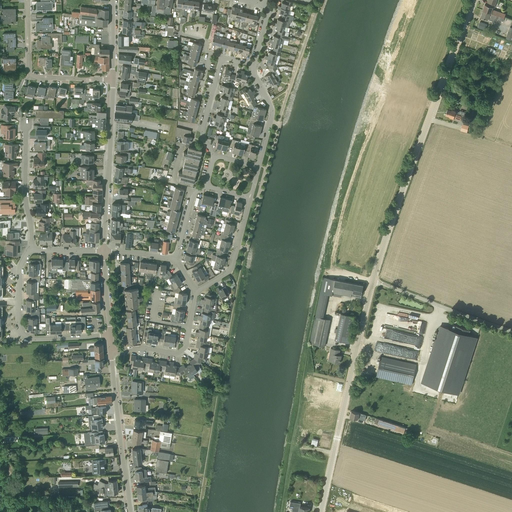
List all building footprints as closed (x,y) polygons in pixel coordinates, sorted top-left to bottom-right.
[(37,10),(42,10),(42,8),(46,8),(46,10),(52,10),(52,3),(55,3),(54,0),(40,0),(41,1),(37,1),(37,10)] [(136,7),(136,12),(138,12),(138,8),(140,9),(140,5),(143,5),(143,2),(147,2),(147,0),(141,0),(141,3),(137,3),(136,7)] [(156,0),(156,5),(155,12),(163,13),(164,5),(164,0),(156,0)] [(170,14),(171,3),(171,0),(164,0),(164,5),(163,13),(170,14)] [(181,15),(181,14),(181,11),(182,0),(177,0),(176,7),(175,7),(174,11),(179,12),(179,15),(181,15)] [(492,10),(493,7),(495,0),(488,0),(487,5),(485,4),(483,11),(498,16),(504,18),(505,14),(492,10)] [(199,2),(194,1),(192,13),(194,13),(195,10),(200,11),(200,7),(198,7),(199,2)] [(292,6),(293,3),(293,2),(286,1),(285,4),(282,3),(281,6),(278,6),(278,7),(288,10),(289,5),(292,6)] [(130,11),(135,12),(136,12),(136,7),(133,6),(133,7),(130,7),(130,3),(124,3),(124,10),(130,11)] [(213,13),(214,6),(204,4),(203,11),(213,13)] [(108,19),(101,18),(96,17),(97,9),(80,7),(80,9),(80,12),(71,11),(71,14),(62,13),(62,16),(70,17),(70,19),(73,20),(73,17),(79,18),(78,25),(96,26),(96,25),(107,26),(108,19)] [(227,15),(230,15),(233,16),(232,19),(234,20),(237,8),(232,7),(231,10),(228,9),(227,15)] [(288,10),(278,7),(277,9),(280,10),(279,13),(282,14),(282,17),(291,20),(292,16),(290,15),(291,11),(288,10)] [(243,10),(237,8),(234,20),(236,20),(237,17),(240,18),(242,12),(243,10)] [(6,23),(10,23),(15,23),(15,9),(3,9),(3,14),(4,14),(4,20),(6,20),(6,23)] [(135,12),(130,11),(124,10),(123,17),(131,17),(133,17),(133,21),(139,21),(140,17),(135,17),(135,15),(135,12)] [(480,17),(485,19),(492,21),(494,18),(497,19),(498,16),(483,11),(480,17)] [(252,15),(247,13),(244,25),(246,25),(247,22),(250,23),(252,15)] [(258,16),(252,15),(250,23),(249,26),(255,27),(258,16)] [(291,20),(282,17),(281,20),(277,19),(276,23),(274,22),(274,24),(288,27),(289,23),(290,23),(291,20)] [(42,18),(42,21),(40,21),(40,23),(36,23),(36,31),(45,31),(45,29),(52,29),(52,24),(53,24),(52,18),(42,18)] [(288,27),(274,24),(273,25),(276,26),(275,30),(278,31),(277,34),(284,35),(285,32),(286,32),(288,27)] [(134,31),(132,31),(130,31),(131,27),(122,26),(122,33),(131,33),(140,34),(140,30),(134,30),(134,31)] [(14,33),(10,33),(3,33),(3,39),(8,39),(8,46),(6,46),(6,51),(14,51),(14,47),(16,47),(15,37),(14,37),(14,33)] [(222,37),(219,36),(217,45),(222,46),(225,35),(223,34),(222,37)] [(269,40),(279,43),(283,44),(284,39),(289,41),(290,37),(284,35),(277,34),(277,37),(273,36),(272,39),(270,39),(269,40)] [(123,35),(118,35),(118,45),(123,45),(123,44),(129,45),(129,36),(123,36),(123,35)] [(50,36),(42,36),(41,36),(41,40),(37,40),(37,49),(48,48),(48,44),(50,43),(50,36)] [(232,42),(229,41),(227,47),(226,50),(232,51),(235,40),(233,39),(232,42)] [(274,47),(273,50),(280,52),(281,48),(278,48),(279,43),(269,40),(269,42),(271,43),(270,46),(274,47)] [(201,44),(189,41),(188,47),(200,50),(201,44)] [(239,44),(237,52),(242,54),(245,42),(243,42),(242,45),(239,44)] [(89,44),(89,48),(94,48),(94,55),(99,55),(108,56),(109,49),(99,49),(99,48),(99,44),(89,44)] [(198,55),(200,50),(188,47),(187,49),(191,50),(190,53),(198,55)] [(62,50),(61,60),(60,65),(72,66),(72,57),(70,57),(70,50),(62,50)] [(265,57),(275,60),(276,55),(279,56),(280,52),(273,50),(272,53),(269,52),(268,56),(265,55),(265,57)] [(119,62),(123,62),(130,64),(130,63),(133,64),(133,62),(130,62),(131,56),(119,54),(118,54),(118,62),(119,62)] [(108,56),(103,56),(98,56),(95,56),(93,56),(92,63),(98,63),(98,62),(101,62),(102,70),(109,70),(108,62),(108,56)] [(197,60),(185,57),(180,56),(180,58),(188,60),(187,63),(195,66),(197,60)] [(275,60),(265,57),(264,58),(267,59),(266,63),(269,64),(268,68),(276,67),(276,65),(274,64),(275,60)] [(5,72),(10,72),(15,72),(15,74),(15,65),(16,65),(16,63),(16,62),(16,58),(3,58),(3,63),(3,67),(5,67),(5,72)] [(52,68),(52,63),(52,59),(47,59),(47,58),(39,58),(39,61),(38,61),(38,66),(43,66),(43,65),(45,65),(45,68),(52,68)] [(230,84),(231,82),(233,75),(230,74),(231,70),(227,69),(228,67),(226,67),(222,81),(227,82),(227,83),(230,84)] [(265,82),(274,76),(278,74),(276,71),(276,69),(277,69),(276,67),(268,68),(271,73),(265,76),(267,79),(265,81),(265,82)] [(236,76),(233,75),(231,82),(235,82),(235,80),(240,81),(243,71),(241,70),(240,73),(237,72),(236,76)] [(146,72),(142,72),(139,71),(138,74),(137,78),(139,78),(138,82),(144,83),(146,72)] [(243,71),(240,81),(243,82),(242,84),(248,86),(249,79),(246,78),(247,75),(244,74),(244,71),(243,71)] [(193,76),(192,79),(198,81),(200,82),(202,76),(190,73),(190,75),(193,76)] [(274,76),(265,82),(266,84),(268,82),(270,86),(272,85),(274,87),(280,84),(278,80),(277,81),(274,76)] [(5,98),(8,98),(13,99),(13,91),(12,91),(13,83),(13,82),(4,82),(4,98),(5,98)] [(119,90),(127,91),(130,92),(131,88),(128,88),(128,84),(121,83),(119,90)] [(195,91),(197,86),(185,83),(184,85),(188,86),(187,89),(195,91)] [(34,94),(35,87),(28,85),(28,87),(25,86),(24,91),(23,95),(26,96),(33,97),(33,95),(33,94),(34,94)] [(226,92),(225,95),(232,97),(234,88),(222,85),(221,87),(224,87),(223,91),(226,92)] [(44,94),(46,87),(38,86),(38,87),(35,87),(34,94),(33,94),(33,95),(37,96),(43,97),(44,96),(44,94)] [(54,96),(54,95),(55,95),(56,88),(49,86),(48,88),(46,87),(44,94),(44,96),(43,97),(43,98),(48,99),(48,97),(54,98),(54,96)] [(59,88),(56,88),(55,95),(54,95),(54,96),(54,98),(54,99),(57,100),(57,97),(58,94),(65,95),(67,88),(59,87),(59,88)] [(82,94),(82,88),(82,87),(75,87),(74,96),(79,97),(79,96),(82,96),(82,99),(84,100),(85,100),(85,94),(82,94)] [(243,98),(245,97),(255,92),(254,90),(252,92),(250,88),(246,90),(245,87),(239,91),(243,98)] [(92,89),(92,95),(91,95),(91,93),(85,93),(85,94),(85,100),(94,100),(94,97),(99,97),(99,89),(92,89)] [(255,93),(255,92),(245,97),(248,101),(246,102),(248,105),(255,101),(253,99),(255,98),(253,94),(255,93)] [(231,101),(232,97),(225,95),(225,98),(221,97),(220,101),(218,100),(217,102),(227,105),(229,100),(231,101)] [(222,109),(221,112),(230,114),(231,110),(226,109),(227,105),(217,102),(217,103),(219,104),(218,108),(222,109)] [(95,111),(95,109),(100,109),(100,103),(92,103),(87,103),(86,111),(95,111)] [(189,106),(188,109),(196,111),(198,106),(186,103),(185,105),(189,106)] [(131,113),(131,114),(133,114),(137,115),(137,111),(131,110),(132,107),(125,106),(125,107),(115,105),(115,111),(123,112),(131,113)] [(3,119),(10,119),(11,113),(15,113),(15,107),(11,107),(11,106),(6,106),(6,110),(1,110),(1,115),(3,115),(3,119)] [(459,112),(456,111),(452,110),(452,111),(447,109),(445,115),(450,116),(449,117),(455,119),(460,121),(462,114),(459,113),(459,112)] [(49,118),(63,118),(63,111),(36,110),(35,117),(40,117),(40,118),(49,118)] [(263,120),(264,114),(252,111),(252,114),(255,115),(254,118),(248,116),(247,119),(250,120),(257,121),(258,119),(263,120)] [(132,120),(132,118),(133,114),(124,113),(115,112),(115,115),(114,119),(116,119),(123,120),(132,121),(132,120)] [(213,118),(223,121),(226,122),(227,117),(229,118),(230,114),(221,112),(220,115),(217,114),(216,118),(213,117),(213,118)] [(193,121),(195,116),(183,113),(183,115),(186,116),(185,119),(193,121)] [(95,128),(100,128),(105,128),(105,118),(93,118),(93,122),(96,122),(95,128)] [(226,122),(223,121),(213,118),(212,120),(215,121),(214,125),(217,126),(217,128),(225,131),(226,128),(225,127),(226,122)] [(248,128),(251,129),(260,131),(261,125),(257,124),(257,121),(250,120),(248,128)] [(10,128),(10,125),(2,125),(1,133),(6,133),(6,138),(14,138),(14,128),(10,128)] [(50,126),(40,126),(40,129),(36,129),(36,136),(46,137),(46,132),(50,132),(50,126)] [(184,135),(181,134),(180,134),(178,134),(180,128),(176,127),(176,136),(183,138),(182,141),(190,143),(192,137),(190,137),(187,136),(184,135)] [(258,136),(260,131),(251,129),(250,134),(247,133),(246,136),(250,137),(253,138),(254,135),(258,136)] [(124,132),(123,132),(118,131),(117,139),(117,142),(117,147),(116,147),(116,148),(116,149),(123,149),(128,150),(128,142),(126,142),(126,140),(123,139),(124,135),(124,132)] [(216,135),(214,142),(217,143),(215,148),(221,149),(223,141),(218,139),(219,136),(216,135)] [(34,147),(34,150),(46,150),(46,145),(50,145),(50,139),(38,139),(38,142),(34,142),(34,147)] [(223,141),(221,149),(226,150),(228,146),(230,146),(232,139),(229,139),(228,142),(223,141)] [(232,139),(230,146),(233,147),(232,152),(237,153),(240,141),(232,139)] [(240,141),(237,153),(243,155),(244,150),(247,151),(249,144),(240,141)] [(16,157),(16,150),(18,150),(18,144),(5,144),(5,147),(4,147),(4,152),(5,152),(5,157),(16,157)] [(202,150),(197,149),(192,147),(192,146),(186,144),(185,146),(188,147),(187,153),(183,152),(183,155),(186,156),(181,172),(178,172),(177,175),(180,176),(179,182),(192,185),(202,150)] [(249,144),(247,151),(249,151),(248,156),(254,158),(257,146),(249,144)] [(46,158),(46,153),(38,152),(37,157),(33,157),(33,166),(44,167),(44,158),(46,158)] [(116,161),(121,161),(126,161),(126,158),(130,158),(130,152),(122,152),(122,155),(116,155),(116,161)] [(81,163),(88,163),(93,163),(93,155),(85,155),(81,155),(81,163)] [(17,163),(3,163),(3,176),(14,176),(14,167),(17,167),(17,163)] [(116,166),(114,175),(121,176),(122,173),(124,173),(124,172),(126,172),(126,168),(116,166)] [(89,167),(84,167),(81,167),(81,171),(83,171),(83,178),(93,178),(93,173),(94,173),(94,172),(93,171),(93,169),(89,169),(89,167)] [(47,176),(37,176),(37,180),(33,180),(33,187),(45,188),(45,180),(47,180),(47,176)] [(93,193),(102,193),(102,184),(100,184),(100,180),(95,180),(87,180),(87,184),(89,184),(93,184),(93,193)] [(14,190),(15,190),(15,182),(3,182),(2,190),(5,190),(5,194),(14,194),(14,190)] [(42,201),(42,195),(45,195),(45,190),(38,190),(38,194),(34,193),(34,201),(42,201)] [(173,194),(172,198),(181,200),(182,195),(170,192),(170,194),(173,194)] [(92,204),(92,200),(101,200),(102,193),(93,193),(93,196),(85,196),(85,204),(92,204)] [(205,208),(206,204),(208,196),(203,194),(202,199),(199,199),(197,206),(205,208)] [(211,209),(213,210),(215,203),(213,202),(214,197),(208,196),(206,204),(212,206),(211,209)] [(222,211),(223,207),(225,198),(220,197),(218,204),(215,203),(213,210),(216,211),(217,209),(222,211)] [(231,200),(225,198),(223,207),(222,211),(227,212),(228,212),(230,213),(232,206),(230,205),(231,200)] [(0,216),(2,217),(2,213),(15,213),(15,200),(2,200),(2,203),(0,203),(0,216)] [(235,206),(232,206),(230,213),(233,213),(236,214),(237,211),(240,211),(242,203),(236,201),(235,206)] [(178,210),(179,205),(168,202),(167,204),(170,205),(170,208),(171,209),(172,209),(178,210)] [(45,211),(47,211),(49,211),(49,204),(42,204),(42,207),(36,207),(36,215),(45,215),(45,211)] [(99,218),(100,213),(82,212),(82,218),(93,218),(93,221),(99,221),(99,218)] [(177,221),(179,216),(167,213),(166,215),(170,216),(169,219),(177,221)] [(196,220),(207,223),(208,220),(205,220),(206,216),(197,214),(196,220)] [(53,218),(49,218),(43,218),(43,221),(39,221),(39,229),(48,229),(48,222),(49,222),(53,222),(53,218)] [(177,221),(169,219),(165,218),(164,221),(162,221),(161,223),(164,223),(176,227),(177,221)] [(0,219),(0,226),(8,227),(8,232),(7,232),(7,238),(19,238),(19,232),(15,232),(15,231),(10,231),(10,220),(0,219)] [(224,228),(235,230),(235,228),(234,228),(234,224),(232,224),(233,221),(225,219),(224,223),(225,224),(224,228)] [(89,231),(98,232),(99,224),(90,223),(86,223),(86,227),(86,228),(90,228),(89,231)] [(174,232),(176,227),(164,223),(163,225),(167,226),(166,230),(174,232)] [(203,227),(194,225),(193,230),(205,233),(205,231),(202,230),(203,227)] [(221,236),(228,238),(229,235),(231,235),(232,232),(234,233),(235,230),(224,228),(221,227),(220,231),(222,231),(221,236)] [(63,235),(63,240),(63,245),(69,245),(69,244),(75,244),(75,231),(71,231),(71,235),(63,235)] [(85,233),(85,239),(89,239),(89,241),(92,241),(98,241),(98,232),(89,231),(89,233),(85,233)] [(40,243),(44,243),(52,243),(52,232),(45,232),(45,234),(40,234),(40,243)] [(111,241),(115,241),(115,243),(124,244),(124,236),(125,236),(125,233),(120,232),(119,232),(110,232),(110,239),(110,240),(111,241)] [(135,239),(139,240),(142,240),(142,235),(127,233),(125,247),(130,247),(132,238),(135,239)] [(220,244),(230,247),(231,245),(229,244),(230,241),(227,240),(228,238),(221,236),(219,240),(221,240),(220,244)] [(163,246),(162,252),(167,253),(168,242),(170,242),(170,238),(167,237),(163,237),(163,241),(163,246)] [(187,243),(186,245),(196,248),(197,244),(199,244),(200,240),(192,238),(192,241),(189,240),(188,243),(187,243)] [(150,242),(149,250),(157,251),(158,239),(154,239),(154,242),(150,242)] [(19,241),(10,241),(1,240),(1,244),(3,246),(7,246),(7,254),(17,255),(17,245),(19,245),(19,241)] [(230,247),(220,244),(219,248),(217,248),(216,252),(224,254),(225,251),(227,252),(228,249),(230,249),(230,247)] [(196,248),(186,245),(185,247),(187,248),(186,251),(189,251),(188,254),(194,256),(196,256),(196,253),(199,254),(200,249),(196,248)] [(215,261),(226,264),(226,261),(224,261),(225,258),(223,257),(224,254),(216,252),(215,255),(213,254),(211,260),(215,261)] [(188,254),(184,253),(183,256),(185,256),(184,259),(187,260),(186,263),(193,265),(195,260),(193,260),(194,256),(188,254)] [(75,268),(75,261),(75,259),(74,258),(72,258),(71,259),(69,259),(69,262),(66,262),(65,270),(71,270),(71,268),(75,268)] [(57,271),(57,259),(51,259),(51,262),(48,261),(48,270),(51,270),(51,271),(57,271)] [(65,270),(66,262),(62,262),(62,259),(57,259),(57,271),(62,271),(62,270),(65,270)] [(29,264),(29,269),(37,269),(40,269),(40,264),(40,260),(31,260),(31,264),(29,264)] [(77,270),(80,270),(85,270),(98,270),(98,260),(89,260),(89,267),(80,266),(80,260),(77,260),(76,270),(77,270)] [(226,264),(215,261),(214,266),(213,269),(219,271),(220,268),(222,268),(223,265),(225,266),(226,264)] [(194,274),(192,275),(193,277),(203,272),(201,268),(202,267),(200,263),(193,267),(194,270),(192,271),(194,274)] [(164,278),(165,277),(171,274),(169,271),(166,270),(166,265),(161,265),(160,269),(158,269),(158,272),(159,272),(159,273),(161,274),(164,278)] [(37,275),(37,269),(29,269),(28,275),(31,275),(31,278),(40,278),(40,275),(37,275)] [(203,272),(193,277),(195,279),(196,278),(198,281),(200,280),(202,282),(208,278),(206,274),(205,275),(203,272)] [(172,276),(171,274),(165,277),(167,280),(169,278),(172,283),(179,279),(176,274),(172,276)] [(26,281),(26,287),(35,287),(35,282),(40,282),(40,278),(31,278),(31,282),(26,281)] [(70,288),(76,289),(99,289),(99,282),(91,282),(91,279),(86,279),(80,278),(70,278),(70,288)] [(341,294),(343,281),(324,278),(321,293),(332,295),(333,292),(341,294)] [(174,291),(179,288),(178,286),(182,283),(179,279),(172,283),(169,284),(172,289),(174,291)] [(363,285),(344,281),(343,281),(341,294),(351,296),(352,292),(362,294),(363,285)] [(137,284),(133,284),(130,284),(123,285),(124,289),(126,308),(140,306),(139,299),(142,299),(142,296),(139,297),(138,288),(137,284)] [(29,296),(38,296),(38,293),(35,293),(35,287),(26,287),(26,293),(29,293),(29,296)] [(230,295),(226,288),(223,290),(222,288),(220,290),(218,287),(216,289),(222,299),(227,296),(230,295)] [(182,292),(179,288),(174,291),(174,292),(178,293),(178,298),(186,299),(187,294),(182,293),(182,292)] [(99,299),(99,289),(76,289),(76,299),(99,299)] [(214,298),(214,295),(207,294),(206,297),(204,296),(204,300),(201,299),(201,301),(213,303),(216,304),(217,299),(214,298)] [(26,299),(26,305),(35,305),(35,300),(37,300),(38,296),(29,296),(29,300),(26,299)] [(185,305),(186,299),(178,298),(177,303),(174,303),(173,305),(180,307),(180,304),(185,305)] [(202,310),(211,311),(212,309),(213,303),(201,301),(201,303),(203,304),(202,310)] [(99,302),(92,302),(92,303),(89,303),(89,302),(86,302),(87,308),(81,308),(81,313),(93,312),(100,311),(99,311),(99,309),(100,309),(100,308),(99,308),(99,306),(99,304),(98,302),(99,302)] [(38,305),(35,305),(26,305),(26,311),(31,311),(31,314),(39,314),(39,311),(38,311),(38,305)] [(176,309),(175,314),(183,316),(184,310),(179,309),(180,307),(173,305),(173,308),(176,309)] [(211,311),(202,310),(201,316),(198,315),(198,317),(210,320),(213,320),(215,312),(211,311)] [(28,317),(28,323),(39,323),(39,318),(39,314),(31,314),(31,318),(28,317)] [(183,316),(175,314),(172,314),(171,319),(171,322),(177,323),(178,320),(182,321),(183,316)] [(355,317),(341,314),(335,340),(350,343),(355,317)] [(200,320),(199,326),(209,328),(210,320),(198,317),(198,319),(200,320)] [(316,317),(310,343),(324,346),(330,319),(316,317)] [(70,323),(65,323),(66,330),(70,330),(70,332),(76,332),(75,321),(70,321),(70,323)] [(75,321),(76,332),(81,332),(81,329),(86,329),(85,322),(81,322),(81,321),(75,321)] [(39,332),(39,329),(39,323),(28,323),(28,329),(30,329),(30,332),(39,332)] [(61,330),(66,330),(65,323),(61,323),(61,325),(55,325),(56,333),(61,333),(61,330)] [(50,333),(56,333),(55,325),(50,325),(50,324),(45,324),(46,331),(50,331),(50,333)] [(196,332),(195,334),(207,336),(209,328),(199,326),(198,332),(196,332)] [(456,326),(455,331),(440,326),(422,383),(458,395),(477,338),(468,335),(470,331),(456,326)] [(148,330),(145,329),(143,338),(146,339),(146,341),(152,342),(153,333),(150,332),(151,329),(148,329),(148,330)] [(384,329),(382,337),(400,340),(400,339),(397,339),(398,336),(401,337),(402,333),(384,329)] [(153,333),(152,342),(157,343),(157,341),(160,341),(162,332),(159,332),(159,334),(153,333)] [(163,344),(168,345),(170,336),(167,335),(168,333),(162,332),(160,341),(163,342),(163,344)] [(170,334),(170,336),(168,345),(174,346),(174,344),(177,344),(179,335),(170,334)] [(198,336),(197,342),(204,343),(204,341),(206,341),(207,336),(195,334),(195,336),(198,336)] [(198,351),(207,352),(209,344),(204,343),(197,342),(196,347),(198,348),(198,351)] [(380,342),(378,351),(402,356),(403,350),(401,349),(402,347),(380,342)] [(341,356),(338,355),(339,350),(331,348),(328,361),(340,363),(341,356)] [(195,353),(194,359),(201,363),(202,357),(206,358),(207,352),(198,351),(197,354),(195,353)] [(136,375),(137,369),(139,359),(136,359),(136,356),(131,355),(130,363),(133,363),(132,368),(135,368),(134,372),(133,374),(136,375)] [(142,360),(139,359),(137,369),(143,370),(145,370),(145,372),(147,358),(142,357),(142,360)] [(417,365),(381,357),(376,376),(413,384),(417,365)] [(148,370),(153,371),(155,362),(152,362),(152,359),(147,358),(145,372),(148,370)] [(95,371),(99,370),(101,370),(100,366),(104,365),(103,359),(94,359),(88,359),(88,364),(92,363),(94,363),(95,371)] [(191,364),(188,365),(193,374),(197,371),(201,369),(198,364),(201,363),(194,359),(189,361),(191,364)] [(158,363),(155,362),(153,371),(159,372),(159,368),(162,368),(164,361),(159,360),(158,363)] [(170,374),(172,362),(170,362),(169,365),(166,364),(167,361),(164,361),(162,368),(165,369),(164,373),(170,374)] [(174,363),(172,362),(170,374),(175,375),(175,374),(180,375),(179,367),(176,367),(176,366),(173,365),(174,363)] [(193,374),(188,365),(185,367),(184,365),(179,367),(180,375),(186,372),(188,376),(189,376),(191,378),(194,376),(193,374)] [(99,377),(94,377),(87,378),(87,375),(83,375),(83,379),(85,379),(86,387),(100,386),(99,377)] [(134,381),(134,385),(132,385),(132,392),(141,392),(141,386),(143,386),(143,381),(134,381)] [(93,405),(107,403),(112,403),(111,396),(93,398),(93,405)] [(134,404),(134,410),(145,411),(145,400),(136,399),(136,404),(134,404)] [(91,409),(92,414),(98,413),(98,415),(102,415),(102,413),(106,412),(106,406),(95,407),(95,408),(91,409)] [(350,417),(365,421),(366,415),(365,415),(359,413),(351,411),(350,417)] [(91,429),(92,429),(98,428),(103,427),(102,421),(102,419),(101,419),(101,415),(93,415),(94,419),(90,420),(91,429)] [(376,418),(374,423),(394,429),(395,424),(376,418)] [(102,444),(102,442),(105,441),(104,434),(103,434),(102,431),(100,432),(98,432),(92,432),(88,432),(88,433),(83,433),(85,445),(90,445),(99,444),(102,444)] [(160,431),(158,441),(170,443),(172,433),(163,431),(160,431)] [(141,439),(141,437),(132,436),(132,442),(147,444),(148,440),(141,439)] [(170,443),(158,441),(153,440),(151,450),(158,451),(159,447),(169,448),(170,443)] [(132,449),(133,456),(141,456),(140,453),(143,453),(144,452),(145,449),(140,448),(137,448),(132,449)] [(158,451),(158,456),(157,459),(168,461),(170,453),(158,451)] [(105,463),(105,459),(100,459),(92,460),(93,473),(104,472),(104,466),(107,466),(106,463),(105,463)] [(157,459),(155,471),(166,473),(168,461),(157,459)] [(151,481),(151,477),(147,477),(146,469),(142,469),(141,467),(140,467),(135,468),(135,472),(136,479),(139,478),(140,482),(150,481),(151,481)] [(95,489),(100,488),(117,486),(116,479),(108,480),(109,483),(104,484),(104,483),(99,480),(95,489)] [(113,493),(118,492),(117,486),(100,488),(95,489),(94,489),(95,492),(100,491),(100,493),(103,492),(104,496),(108,496),(108,494),(113,494),(113,493)] [(152,491),(137,492),(138,499),(142,498),(142,501),(153,500),(153,502),(154,501),(155,498),(156,499),(157,492),(155,491),(152,491)] [(110,511),(110,509),(108,509),(108,508),(107,501),(94,502),(95,511),(101,510),(101,511),(110,511)] [(290,501),(289,508),(293,508),(292,511),(307,511),(309,507),(300,506),(300,503),(290,501)]
